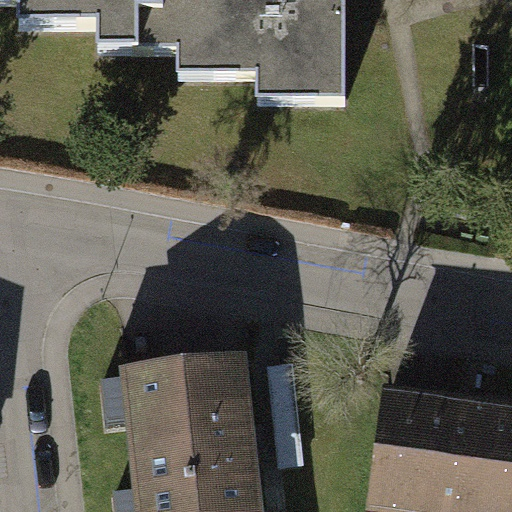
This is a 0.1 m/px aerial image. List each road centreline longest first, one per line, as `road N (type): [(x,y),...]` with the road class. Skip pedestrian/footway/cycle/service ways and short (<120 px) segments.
road 1 (residential): [(0,220),(511,313)]
road 2 (residential): [(0,220),(33,511)]
